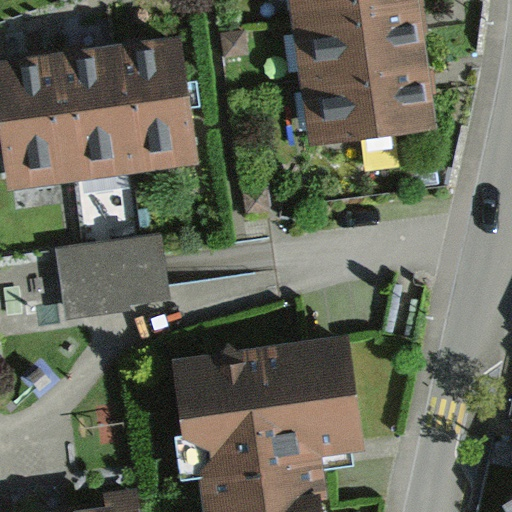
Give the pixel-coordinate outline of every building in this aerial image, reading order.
[(408,0),(293,0),(296,20),(409,3),(408,0)] [(408,4),(296,21),(305,84),(418,67),(408,4)] [(131,165),(192,157),(176,36),(115,44),(131,165)] [(70,173),(131,165),(115,44),(54,52),(70,173)] [(0,115),(9,181),(69,173),(54,52),(0,59),(0,115)] [(418,68),(306,85),(315,148),(427,132),(418,68)] [(163,236),(57,250),(66,315),(172,299),(163,236)] [(334,335),(178,359),(193,459),(349,436),(334,335)] [(317,511),(307,442),(193,459),(200,511),(317,511)]
